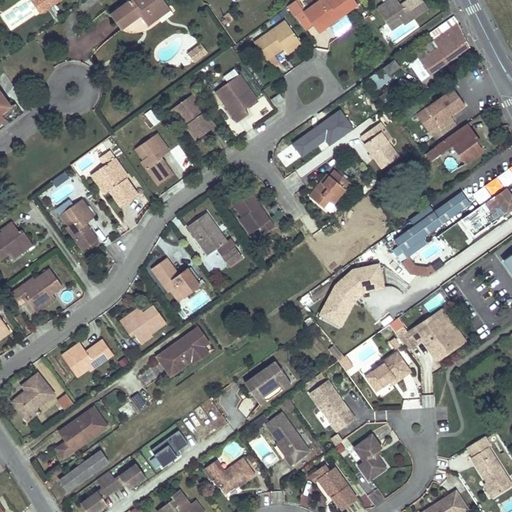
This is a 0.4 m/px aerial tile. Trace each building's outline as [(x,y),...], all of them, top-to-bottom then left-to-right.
[(31,0),(39,12),(46,7),(52,4),(54,2),(52,0),(31,0)] [(127,0),(110,12),(123,29),(136,19),(134,16),(139,13),(141,15),(149,26),(160,17),(154,10),(166,1),(165,0),(127,0)] [(301,9),(294,0),(286,6),(293,15),(294,14),(301,9)] [(304,7),(299,0),(294,0),(301,9),(304,7)] [(320,0),(303,13),(313,26),(319,33),(325,28),(322,25),(335,15),(338,19),(358,5),(354,0),(320,0)] [(387,0),(378,7),(377,10),(386,24),(397,17),(402,24),(403,26),(428,8),(422,0),(406,0),(405,1),(407,3),(401,6),(400,4),(397,0),(387,0)] [(154,10),(160,17),(171,9),(166,1),(154,10)] [(46,7),(49,11),(55,21),(60,18),(52,4),(46,7)] [(303,13),(301,9),(294,14),(307,31),(313,26),(303,13)] [(335,15),(322,25),(325,28),(338,19),(335,15)] [(397,17),(386,24),(391,32),(402,24),(397,17)] [(285,21),(253,42),(265,59),(282,47),(284,50),(287,54),(301,44),(285,21)] [(429,43),(408,59),(421,78),(429,73),(430,75),(450,60),(435,39),(450,28),(447,22),(425,37),(429,43)] [(450,28),(435,39),(450,60),(470,47),(458,23),(450,28)] [(188,53),(192,59),(199,54),(197,51),(201,49),(199,46),(188,53)] [(282,47),(265,59),(267,62),(269,60),(273,66),(279,62),(275,56),(284,50),(282,47)] [(199,54),(192,59),(194,61),(204,54),(201,49),(197,51),(199,54)] [(394,60),(383,68),(388,75),(399,67),(394,60)] [(239,75),(219,89),(227,100),(224,103),(237,122),(249,113),(244,108),(242,105),(245,103),(248,106),(257,99),(239,75)] [(227,100),(219,89),(215,92),(224,103),(227,100)] [(391,89),(376,99),(381,106),(395,95),(391,89)] [(454,89),(418,114),(430,131),(439,125),(451,117),(466,106),(454,89)] [(0,90),(0,112),(0,113),(11,105),(0,90)] [(279,94),(271,100),(274,105),(283,98),(279,94)] [(192,95),(177,106),(186,119),(189,124),(186,126),(195,140),(214,126),(192,95)] [(186,119),(177,106),(170,111),(179,124),(186,119)] [(151,109),(145,113),(154,125),(160,120),(151,109)] [(328,144),(353,128),(342,111),(293,142),(300,154),(325,138),(328,144)] [(451,117),(439,125),(442,129),(453,121),(451,117)] [(360,136),(366,144),(380,133),(385,130),(380,123),(360,136)] [(468,124),(426,154),(430,160),(441,153),(453,145),(466,163),(483,151),(478,143),(480,142),(468,124)] [(380,133),(387,143),(392,139),(385,130),(380,133)] [(366,144),(364,145),(370,153),(374,158),(382,169),(398,158),(387,143),(380,133),(366,144)] [(156,134),(141,144),(149,155),(143,160),(140,162),(157,185),(172,175),(164,163),(162,163),(159,158),(168,151),(156,134)] [(149,155),(141,144),(135,148),(143,160),(149,155)] [(123,207),(139,195),(127,178),(129,177),(115,158),(113,159),(108,151),(101,157),(106,164),(105,165),(97,171),(110,190),(123,207)] [(68,175),(64,170),(57,175),(61,180),(68,175)] [(320,182),(309,196),(325,209),(331,202),(335,204),(352,183),(336,170),(330,176),(324,184),(320,182)] [(97,171),(91,174),(105,193),(110,190),(97,171)] [(324,184),(330,176),(327,174),(320,182),(324,184)] [(495,196),(479,207),(491,223),(511,208),(511,193),(508,189),(496,197),(495,196)] [(250,192),(233,204),(242,216),(239,218),(251,234),(259,228),(264,235),(275,227),(269,220),(266,221),(256,207),(259,205),(250,192)] [(415,226),(397,240),(409,258),(428,244),(423,237),(470,203),(462,193),(434,213),(430,205),(411,219),(415,226)] [(81,200),(66,210),(74,222),(68,226),(66,228),(82,251),(97,241),(89,229),(88,229),(84,225),(94,218),(81,200)] [(331,202),(325,209),(329,212),(335,204),(331,202)] [(259,205),(256,207),(266,221),(269,220),(259,205)] [(60,215),(68,226),(74,222),(66,210),(60,215)] [(206,213),(187,227),(196,239),(198,236),(206,248),(204,250),(207,255),(226,242),(206,213)] [(2,232),(0,234),(0,260),(9,253),(13,259),(21,253),(17,249),(29,240),(22,231),(19,233),(12,223),(1,231),(2,232)] [(198,236),(196,239),(204,250),(206,248),(198,236)] [(17,249),(21,253),(32,245),(29,240),(17,249)] [(447,241),(425,250),(430,260),(432,259),(435,264),(453,256),(447,241)] [(235,249),(222,258),(228,266),(241,258),(235,249)] [(166,258),(151,269),(168,293),(171,291),(177,287),(185,298),(200,287),(187,269),(178,275),(177,277),(173,272),(175,271),(166,258)] [(407,259),(401,263),(410,275),(428,277),(434,273),(429,267),(426,270),(413,268),(407,259)] [(336,285),(321,313),(341,324),(355,298),(362,291),(383,286),(378,264),(353,269),(336,285)] [(33,277),(21,286),(29,296),(25,298),(33,308),(43,300),(47,305),(56,299),(51,293),(54,291),(55,292),(62,287),(50,269),(35,280),(33,277)] [(21,286),(6,297),(13,307),(25,298),(29,296),(21,286)] [(177,287),(171,291),(179,302),(185,298),(177,287)] [(43,300),(33,308),(36,313),(47,305),(43,300)] [(135,320),(124,327),(131,336),(134,334),(141,344),(153,336),(152,334),(167,324),(154,306),(146,311),(147,312),(144,314),(140,309),(131,315),(135,320)] [(438,310),(431,315),(440,328),(448,323),(438,310)] [(135,320),(131,315),(121,322),(124,327),(135,320)] [(433,361),(461,341),(448,323),(440,328),(431,315),(404,334),(413,347),(420,342),(433,361)] [(0,330),(0,338),(9,332),(6,326),(0,330)] [(193,328),(188,332),(201,352),(207,347),(193,328)] [(201,352),(188,332),(152,358),(168,380),(190,364),(191,359),(201,352)] [(511,333),(511,334),(501,341),(511,357),(511,333)] [(404,334),(399,337),(408,350),(413,347),(404,334)] [(80,342),(62,356),(78,378),(88,370),(90,372),(114,355),(103,340),(91,348),(92,349),(88,352),(80,342)] [(205,357),(201,352),(191,359),(190,364),(191,366),(205,357)] [(394,383),(408,373),(393,353),(379,363),(381,365),(362,379),(373,393),(387,383),(392,380),(394,383)] [(338,361),(346,370),(353,364),(345,355),(338,361)] [(276,361),(245,383),(257,400),(288,378),(276,361)] [(39,374),(22,386),(27,392),(29,395),(26,397),(24,394),(13,402),(25,418),(38,408),(55,394),(39,374)] [(325,381),(323,382),(350,423),(353,421),(325,381)] [(350,423),(323,382),(306,394),(334,434),(350,423)] [(138,391),(129,398),(137,410),(146,403),(138,391)] [(66,394),(58,400),(65,410),(73,404),(66,394)] [(108,426),(94,406),(58,432),(63,438),(66,436),(68,439),(65,441),(61,445),(68,455),(108,426)] [(38,408),(25,418),(28,423),(42,413),(38,408)] [(289,467),(307,454),(279,414),(263,425),(277,445),(278,444),(287,456),(283,460),(289,467)] [(180,430),(152,450),(164,467),(181,454),(178,451),(189,443),(180,430)] [(240,439),(237,435),(230,439),(233,444),(240,439)] [(381,450),(371,436),(352,450),(362,463),(356,467),(367,482),(384,469),(376,458),(374,455),(377,453),(381,450)] [(487,483),(496,497),(511,486),(511,483),(489,448),(491,446),(485,437),(468,448),(474,458),(472,459),(487,483)] [(274,447),(283,460),(287,456),(278,444),(277,445),(274,447)] [(61,445),(56,448),(63,459),(68,455),(61,445)] [(101,451),(60,480),(68,491),(109,462),(101,451)] [(240,459),(220,472),(212,461),(200,470),(208,481),(211,480),(216,487),(222,495),(231,489),(234,486),(236,488),(252,476),(240,459)] [(110,471),(103,475),(114,490),(125,483),(129,489),(146,476),(137,463),(116,478),(110,471)] [(312,484),(315,481),(327,473),(323,468),(308,478),(312,484)] [(354,500),(332,469),(327,473),(315,481),(326,496),(328,495),(331,492),(333,495),(329,497),(339,511),(354,500)] [(103,475),(97,480),(103,488),(81,503),(87,511),(96,511),(108,504),(104,498),(114,490),(103,475)] [(213,489),(216,487),(211,480),(208,481),(213,489)] [(496,497),(487,483),(483,485),(492,499),(496,497)] [(453,491),(421,511),(462,511),(465,510),(453,491)] [(187,507),(176,492),(169,498),(172,502),(160,510),(161,511),(199,511),(192,503),(187,507)]
